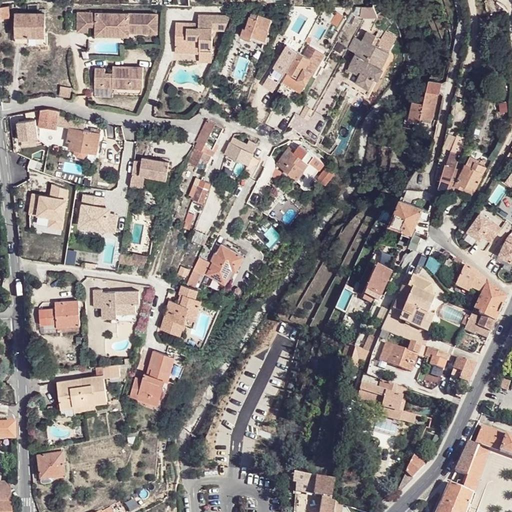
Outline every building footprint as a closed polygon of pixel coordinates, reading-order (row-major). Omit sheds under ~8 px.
[(0,6),(0,17),(9,17),(8,6),(0,6)] [(242,7),(234,26),(243,29),(241,36),(249,39),(252,32),(266,37),(272,20),(258,15),(256,19),(250,16),(253,7),(242,7)] [(375,7),(358,7),(358,17),(362,17),(375,13),(375,7)] [(15,14),(16,37),(28,37),(45,37),(45,13),(38,13),(27,14),(15,14)] [(78,13),(78,32),(88,32),(88,27),(96,27),(96,20),(106,20),(106,36),(128,37),(128,33),(128,28),(135,28),(134,33),(157,33),(157,14),(78,13)] [(199,25),(199,28),(226,27),(231,16),(199,16),(199,25)] [(96,27),(96,36),(106,36),(106,20),(96,20),(96,27)] [(176,25),(176,47),(187,47),(187,54),(200,54),(200,62),(213,62),(213,28),(199,28),(188,28),(188,25),(176,25)] [(348,77),(344,84),(368,97),(371,90),(368,88),(373,77),(377,79),(383,69),(380,67),(388,52),(371,43),(375,36),(366,31),(361,41),(355,37),(349,49),(356,53),(349,64),(361,71),(359,75),(356,82),(348,77)] [(252,32),(249,39),(263,44),(266,37),(252,32)] [(304,56),(289,48),(280,66),(287,70),(286,72),(299,79),(298,81),(306,85),(313,74),(314,74),(324,55),(310,47),(304,56)] [(347,69),(359,75),(361,71),(349,64),(347,69)] [(96,70),(95,85),(105,85),(105,89),(144,89),(144,68),(121,68),(121,70),(114,70),(114,75),(106,75),(106,70),(96,70)] [(371,90),(377,79),(373,77),(368,88),(371,90)] [(381,80),(377,79),(371,90),(374,92),(381,80)] [(61,85),(59,95),(70,97),(72,87),(61,85)] [(421,122),(421,120),(422,117),(433,119),(439,93),(427,91),(424,104),(413,102),(409,120),(421,122)] [(49,108),(41,110),(39,126),(47,127),(48,121),(58,122),(59,115),(60,110),(49,108)] [(59,115),(58,122),(58,125),(69,128),(69,127),(83,130),(84,123),(75,121),(76,120),(65,118),(66,117),(59,115)] [(197,143),(194,148),(192,155),(188,163),(196,167),(200,159),(208,163),(211,155),(213,156),(218,145),(216,144),(224,128),(207,120),(201,131),(196,142),(197,143)] [(69,127),(69,128),(68,135),(70,136),(70,141),(68,148),(75,149),(74,151),(77,155),(82,156),(86,153),(86,152),(96,154),(100,133),(96,132),(96,129),(90,128),(90,131),(83,130),(69,127)] [(248,164),(250,161),(258,143),(249,140),(247,144),(232,138),(225,154),(248,164)] [(289,147),(277,164),(297,179),(298,177),(303,181),(308,174),(303,171),(309,162),(289,147)] [(134,160),(130,185),(142,187),(145,175),(166,179),(169,161),(142,157),(142,161),(134,160)] [(248,164),(244,172),(251,177),(258,165),(250,161),(248,164)] [(468,175),(471,168),(472,167),(465,164),(462,171),(468,175)] [(438,188),(445,191),(446,191),(454,169),(445,166),(438,188)] [(454,169),(446,191),(451,194),(455,185),(464,189),(465,186),(474,190),(475,190),(483,174),(471,168),(468,175),(462,171),(461,172),(455,170),(454,169)] [(199,182),(197,188),(208,192),(210,187),(199,182)] [(197,188),(192,199),(204,203),(208,192),(197,188)] [(68,197),(32,193),(30,211),(51,214),(49,226),(64,228),(68,197)] [(104,205),(105,197),(83,194),(78,225),(116,230),(118,214),(111,213),(112,207),(104,205)] [(400,199),(389,224),(411,234),(422,209),(400,199)] [(488,245),(502,227),(480,210),(466,228),(488,245)] [(408,247),(415,250),(422,234),(415,231),(408,247)] [(498,255),(511,259),(511,240),(504,237),(498,255)] [(213,262),(207,273),(224,283),(235,264),(239,266),(244,257),(223,245),(219,253),(217,252),(212,261),(213,262)] [(120,254),(118,263),(131,265),(133,256),(120,254)] [(462,262),(454,256),(451,260),(459,266),(462,262)] [(446,260),(443,266),(449,269),(452,263),(446,260)] [(235,264),(224,283),(227,285),(239,266),(235,264)] [(487,282),(476,273),(465,266),(457,282),(472,289),(481,293),(487,282)] [(377,267),(364,295),(379,301),(391,273),(377,267)] [(500,270),(494,279),(506,287),(511,278),(500,270)] [(194,271),(188,283),(196,287),(202,274),(194,271)] [(413,276),(413,278),(432,287),(432,285),(413,276)] [(413,278),(408,288),(414,290),(418,292),(421,293),(424,295),(431,297),(436,299),(436,298),(434,297),(432,287),(413,278)] [(457,282),(454,287),(470,294),(472,289),(457,282)] [(480,316),(494,322),(505,298),(487,282),(481,293),(472,313),(480,316)] [(194,316),(199,298),(192,296),(194,288),(184,285),(179,284),(177,294),(181,295),(179,304),(175,303),(167,300),(159,329),(178,335),(181,323),(184,314),(194,316)] [(394,299),(390,308),(392,309),(403,285),(401,284),(394,299)] [(431,297),(424,295),(421,293),(418,292),(414,290),(408,288),(407,287),(403,285),(392,309),(402,313),(399,320),(427,332),(434,316),(428,314),(436,299),(431,297)] [(192,296),(199,298),(201,289),(194,288),(192,296)] [(102,307),(102,318),(111,318),(111,313),(136,313),(136,303),(140,303),(140,292),(103,292),(103,289),(95,289),(94,307),(102,307)] [(70,325),(81,324),(79,300),(56,301),(56,307),(40,308),(41,322),(57,321),(69,320),(70,325)] [(480,316),(472,313),(470,318),(465,327),(464,330),(475,335),(475,333),(487,338),(494,322),(480,316)] [(184,314),(181,323),(191,326),(194,316),(184,314)] [(465,327),(470,318),(465,316),(460,325),(465,327)] [(416,356),(424,358),(428,348),(411,342),(408,351),(385,344),(379,362),(411,373),(416,356)] [(176,347),(166,345),(164,353),(154,350),(149,367),(152,368),(150,375),(147,374),(144,373),(142,379),(135,377),(130,395),(138,397),(139,393),(149,395),(150,392),(161,395),(165,379),(167,380),(176,347)] [(351,361),(349,367),(356,369),(359,361),(369,363),(372,354),(350,345),(346,360),(351,361)] [(446,362),(454,365),(457,358),(428,348),(424,358),(422,364),(442,371),(446,362)] [(476,364),(458,358),(451,377),(467,383),(476,364)] [(103,366),(104,375),(105,377),(121,375),(119,363),(103,366)] [(407,389),(365,375),(364,374),(357,400),(384,408),(382,417),(400,421),(403,412),(399,411),(403,397),(405,397),(407,389)] [(81,378),(85,403),(94,402),(95,403),(108,401),(105,377),(104,375),(81,378)] [(81,378),(57,382),(61,408),(74,406),(73,405),(85,403),(81,378)] [(139,393),(138,397),(158,403),(161,395),(150,392),(149,395),(139,393)] [(74,412),(86,410),(85,403),(73,405),(74,406),(74,412)] [(403,412),(400,421),(414,424),(416,415),(403,412)] [(0,439),(13,439),(13,420),(6,421),(6,422),(0,422),(0,439)] [(511,437),(481,427),(475,443),(511,456),(511,437)] [(467,479),(478,450),(479,447),(468,443),(467,442),(464,451),(459,461),(454,473),(467,479)] [(52,475),(66,473),(63,450),(62,450),(51,452),(38,453),(42,481),(45,482),(50,482),(53,479),(52,475)] [(487,453),(478,450),(467,479),(463,490),(473,493),(487,453)] [(424,466),(413,456),(404,473),(400,481),(398,485),(397,487),(397,488),(396,490),(396,491),(397,492),(398,493),(410,480),(422,468),(424,466)] [(288,473),(287,478),(289,479),(289,481),(292,482),(292,483),(295,484),(295,492),(323,497),(320,511),(333,511),(335,504),(331,503),(334,481),(288,473)] [(11,511),(10,486),(6,482),(0,482),(0,511),(11,511)] [(437,511),(465,511),(473,493),(463,490),(449,483),(446,491),(440,504),(437,511)]
